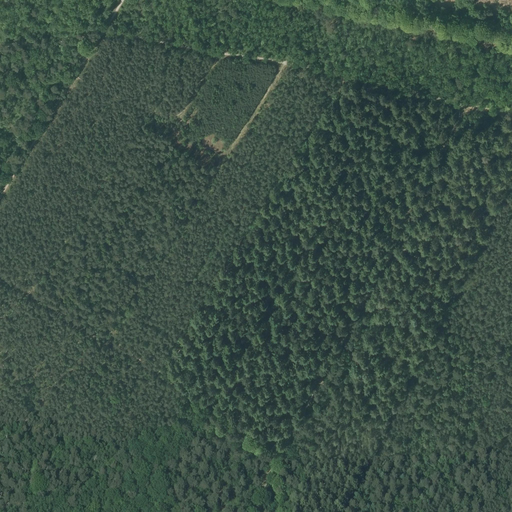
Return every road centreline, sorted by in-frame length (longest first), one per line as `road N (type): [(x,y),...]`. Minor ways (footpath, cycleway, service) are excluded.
road 1 (track): [(100,338),(284,67)]
road 2 (track): [(284,67),(104,30)]
road 3 (track): [(454,103),(284,67)]
road 4 (unclassified): [(511,31),(357,0)]
road 5 (track): [(74,76),(0,197)]
